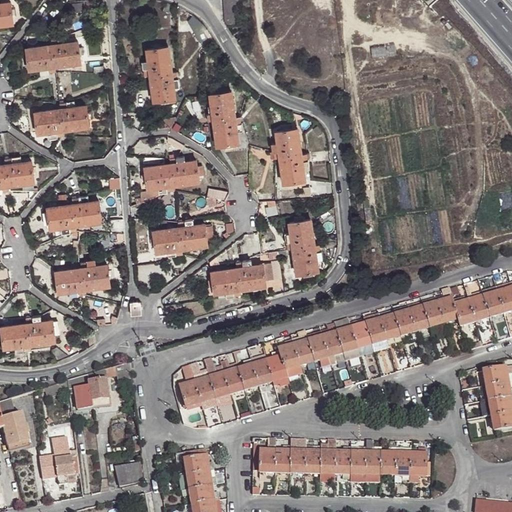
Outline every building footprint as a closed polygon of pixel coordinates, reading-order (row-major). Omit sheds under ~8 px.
[(222,0),(222,26),(237,26),(236,0),(222,0)] [(0,25),(13,23),(11,2),(0,3),(0,25)] [(173,15),(176,8),(165,4),(163,12),(173,15)] [(210,37),(204,27),(195,32),(201,41),(210,37)] [(66,42),(58,44),(51,45),(26,48),(29,70),(39,69),(47,68),(54,67),(80,63),(80,57),(78,52),(77,41),(66,42)] [(149,68),(150,74),(153,100),(160,100),(160,103),(166,103),(166,99),(169,99),(175,98),(173,87),(173,84),(173,79),(172,72),(168,46),(147,49),(148,60),(149,68)] [(237,125),(236,117),(232,92),(210,95),(212,107),(213,114),(208,114),(208,121),(214,121),(218,146),(229,145),(233,144),(240,143),(238,133),(237,125)] [(67,108),(60,109),(35,113),(38,134),(48,133),(56,131),(63,130),(89,127),(86,106),(75,107),(67,108)] [(156,129),(170,127),(175,117),(155,120),(156,129)] [(242,124),(237,125),(238,133),(245,132),(243,124),(242,124)] [(317,137),(322,133),(318,127),(313,131),(317,137)] [(281,158),(285,183),(290,182),(291,186),(301,184),(300,180),(306,179),(304,169),(303,161),(302,154),(298,128),(277,132),(279,143),(273,144),(275,159),(281,158)] [(148,188),(159,187),(167,186),(174,184),(200,181),(199,176),(198,166),(197,160),(184,162),(179,162),(172,163),(145,166),(146,172),(146,178),(148,188)] [(14,164),(6,165),(0,165),(0,187),(2,187),(9,186),(35,183),(33,161),(19,163),(14,164)] [(312,193),(312,187),(304,188),(305,197),(313,197),(312,193)] [(160,195),(159,193),(140,195),(141,202),(142,201),(156,196),(160,195)] [(192,213),(209,207),(204,195),(188,201),(192,213)] [(156,196),(142,201),(143,206),(157,204),(156,196)] [(51,229),(61,227),(69,226),(76,225),(102,222),(99,200),(88,202),(80,203),(73,204),(48,207),(48,211),(44,211),(45,220),(50,220),(51,229)] [(329,211),(322,216),(326,221),(332,217),(329,211)] [(175,249),(183,248),(208,245),(207,240),(212,240),(211,226),(206,227),(205,223),(195,224),(194,219),(186,220),(187,221),(179,222),(180,226),(154,230),(155,239),(156,245),(157,252),(168,250),(175,249)] [(293,241),(294,249),(298,274),(304,273),(305,277),(314,276),(313,272),(319,271),(318,260),(316,253),(315,245),(311,219),(305,220),(295,221),(290,222),(292,233),(293,241)] [(279,250),(280,258),(287,257),(286,249),(279,250)] [(269,259),(280,258),(279,250),(268,252),(269,259)] [(211,267),(220,266),(217,257),(211,263),(211,267)] [(78,290),(85,290),(111,286),(108,264),(97,265),(89,266),(88,261),(81,262),(82,267),(57,271),(60,293),(70,292),(78,290)] [(238,268),(212,272),(213,279),(209,280),(210,287),(214,286),(215,293),(226,292),(229,291),(234,290),(242,289),(267,285),(267,280),(274,280),(272,263),(254,266),(253,261),(237,263),(238,268)] [(511,312),(511,289),(506,291),(499,293),(505,314),(511,312)] [(470,302),(485,297),(483,292),(472,296),(469,296),(470,302)] [(491,319),(505,314),(499,293),(492,295),(485,297),(491,319)] [(477,323),(491,319),(485,297),(470,302),(477,323)] [(454,298),(445,301),(439,303),(445,324),(460,320),(456,306),(455,300),(454,298)] [(131,302),(133,315),(143,314),(141,301),(131,302)] [(463,304),(456,306),(460,320),(462,327),(477,323),(470,302),(463,304)] [(445,324),(439,303),(432,305),(425,307),(431,328),(445,324)] [(431,328),(425,307),(418,309),(411,311),(417,332),(431,328)] [(417,332),(411,311),(404,313),(396,316),(402,337),(417,332)] [(402,337),(396,316),(390,317),(382,320),(389,341),(402,337)] [(336,324),(336,325),(337,328),(338,333),(346,330),(345,326),(352,323),(350,319),(336,324)] [(23,346),(30,345),(56,342),(55,337),(60,336),(58,325),(54,326),(53,323),(53,320),(42,322),(34,323),(27,323),(12,326),(11,321),(6,322),(6,326),(2,327),(4,349),(15,347),(23,346)] [(389,341),(382,320),(375,321),(367,324),(374,345),(389,341)] [(374,345),(367,324),(358,326),(353,328),(360,350),(374,345)] [(324,337),(338,333),(337,328),(329,330),(323,332),(324,337)] [(360,350),(353,328),(346,330),(338,333),(345,354),(360,350)] [(310,341),(324,337),(323,332),(309,336),(310,341)] [(345,354),(338,333),(324,337),(331,358),(336,357),(345,354)] [(322,361),(331,358),(324,337),(310,341),(317,363),(322,361)] [(302,367),(317,363),(310,341),(303,343),(295,345),(302,367)] [(287,371),(302,367),(295,345),(288,347),(279,350),(281,353),(282,358),(286,372),(287,371)] [(376,353),(374,345),(360,350),(362,357),(376,353)] [(362,357),(360,350),(345,354),(347,361),(362,357)] [(347,361),(345,354),(336,357),(338,363),(347,361)] [(331,358),(322,361),(324,368),(333,365),(338,363),(336,357),(331,358)] [(268,361),(274,383),(288,379),(287,371),(286,372),(282,358),(274,360),(268,361)] [(259,364),(254,366),(260,388),(274,383),(268,361),(259,364)] [(132,371),(133,363),(121,367),(122,375),(132,374),(132,371)] [(260,388),(254,366),(246,368),(239,370),(246,392),(260,388)] [(287,371),(288,379),(304,374),(302,367),(287,371)] [(185,370),(188,380),(195,378),(192,368),(185,370)] [(485,372),(488,387),(510,383),(508,376),(506,368),(485,372)] [(107,379),(106,370),(88,376),(89,381),(107,379)] [(246,392),(239,370),(231,373),(225,374),(231,396),(246,392)] [(133,381),(132,374),(122,375),(123,382),(133,381)] [(196,383),(211,379),(209,374),(195,378),(196,383)] [(217,401),(231,396),(225,374),(218,377),(211,379),(217,401)] [(89,381),(88,376),(69,381),(69,385),(70,387),(75,387),(90,385),(89,381)] [(110,398),(107,379),(89,381),(90,385),(92,400),(110,398)] [(202,405),(217,401),(211,379),(196,383),(202,405)] [(69,385),(69,381),(44,389),(48,400),(70,393),(70,387),(69,385)] [(187,408),(202,405),(196,383),(189,385),(181,387),(187,408)] [(488,387),(491,401),(511,398),(510,383),(488,387)] [(92,400),(90,385),(75,387),(78,410),(93,408),(92,400)] [(111,406),(110,398),(92,400),(93,408),(111,406)] [(511,398),(491,401),(494,417),(511,413),(511,398)] [(15,415),(10,399),(0,402),(0,414),(1,419),(15,415)] [(219,409),(217,401),(202,405),(204,412),(219,409)] [(496,432),(511,428),(511,413),(494,417),(496,432)] [(20,414),(15,415),(1,419),(9,446),(28,441),(20,414)] [(276,440),(268,440),(268,448),(276,448),(276,440)] [(330,454),(330,450),(329,446),(322,445),(322,449),(322,454),(330,454)] [(79,457),(77,450),(55,454),(55,460),(73,458),(79,457)] [(184,455),(185,460),(207,457),(206,451),(184,455)] [(261,475),(276,475),(276,453),(268,453),(261,453),(261,475)] [(276,475),(291,475),(292,454),(284,453),(276,453),(276,475)] [(297,476),(306,476),(307,454),(299,453),(292,454),(291,475),(297,476)] [(306,476),(321,476),(322,454),(307,454),(306,476)] [(321,476),(336,476),(337,454),(330,454),(322,454),(321,476)] [(336,476),(352,477),(352,455),(345,455),(337,454),(336,476)] [(352,477),(366,477),(367,455),(359,455),(352,455),(352,477)] [(366,477),(382,477),(383,455),(375,455),(367,455),(366,477)] [(382,477),(397,477),(397,455),(390,456),(383,455),(382,477)] [(397,477),(412,478),(413,456),(406,456),(397,455),(397,477)] [(422,478),(427,478),(427,465),(428,456),(420,456),(413,456),(412,478),(422,478)] [(193,511),(215,511),(215,509),(214,501),(213,494),(212,487),(211,480),(209,472),(208,464),(207,457),(185,460),(190,491),(191,498),(193,511)] [(68,477),(76,476),(73,458),(55,460),(58,478),(68,477)] [(58,478),(55,460),(49,461),(51,480),(58,478)] [(145,484),(142,464),(117,469),(120,489),(145,484)] [(351,484),(366,485),(366,477),(352,477),(351,484)] [(149,511),(146,495),(134,498),(136,511),(149,511)] [(511,511),(511,504),(477,501),(475,511),(511,511)]
